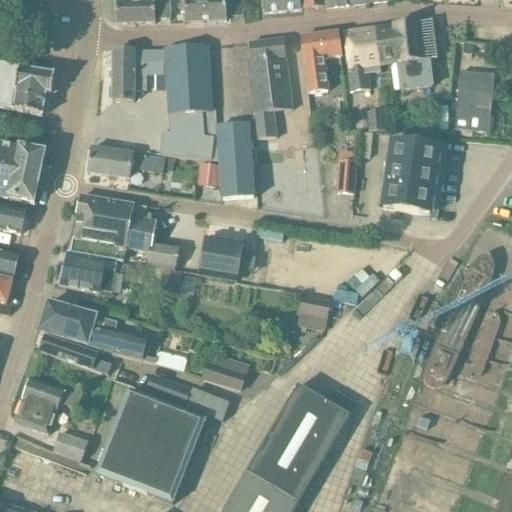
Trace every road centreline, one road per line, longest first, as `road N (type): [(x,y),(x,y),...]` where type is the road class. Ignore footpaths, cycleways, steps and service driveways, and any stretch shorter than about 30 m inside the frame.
road 1 (residential): [(84,40),(417,11),(511,20)]
road 2 (residential): [(446,251),(59,182)]
road 3 (residential): [(0,395),(27,337),(59,182)]
road 4 (unknown): [(345,351),(294,371),(205,483)]
road 5 (unknown): [(345,351),(364,410),(324,511)]
road 6 (residential): [(59,182),(84,40)]
road 7 (unknown): [(446,251),(345,351)]
